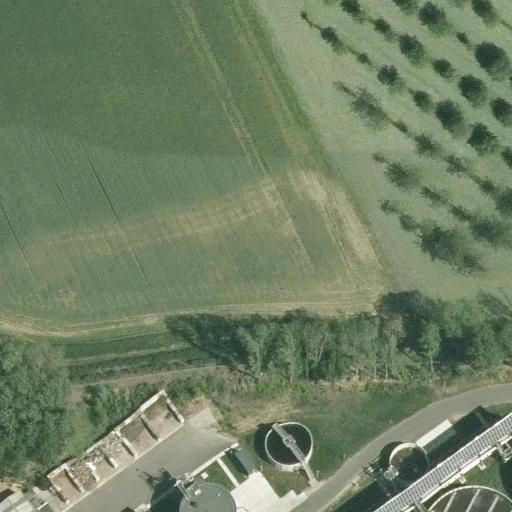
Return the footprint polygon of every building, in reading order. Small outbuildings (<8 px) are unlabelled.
[(269,432),(266,437),(264,442),(263,448),(263,453),(265,459),(268,464),(272,468),(277,471),(282,472),(288,473),(293,473),(299,471),(303,468),(307,464),(310,459),(312,454),(313,448),(312,443),(311,438),(308,433),(304,429),(299,426),(294,424),(288,423),(283,424),(277,425),(273,428),(269,432)] [(392,455),(390,458),(388,463),(388,467),(388,472),(390,476),(392,480),(395,484),(399,486),(403,488),(408,488),(413,488),(417,486),(421,484),(424,481),(427,477),(428,472),(429,468),(428,463),(427,459),(425,455),(421,452),(418,449),(413,447),(409,447),(404,447),(400,449),(396,451),(392,455)] [(31,511),(16,491),(0,502),(0,511),(31,511)] [(511,511),(510,510),(506,506),(502,503),(497,501),(492,499),(487,497),(482,496),(477,495),(471,495),(466,495),(461,496),(456,497),(451,499),(446,502),(441,505),(437,508),(433,511),(432,511),(511,511)] [(181,511),(180,511),(231,511),(229,508),(224,503),(219,500),(213,498),(207,497),(201,497),(195,499),(190,502),(185,506),(181,511)] [(50,511),(43,500),(33,508),(35,511),(50,511)]
